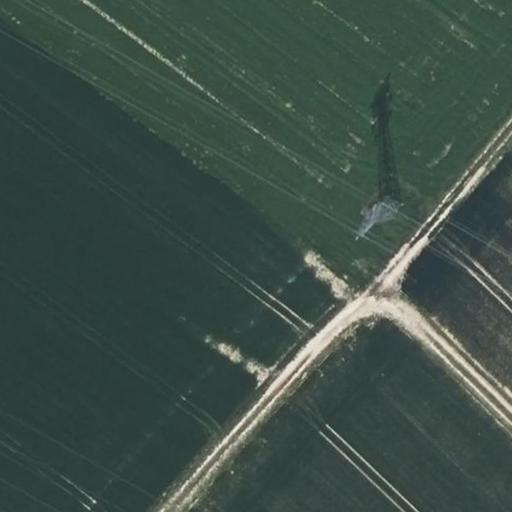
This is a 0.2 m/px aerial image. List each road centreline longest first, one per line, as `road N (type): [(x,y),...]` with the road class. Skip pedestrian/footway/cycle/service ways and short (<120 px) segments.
road 1 (track): [(174,511),(511,129)]
road 2 (track): [(511,413),(378,285)]
